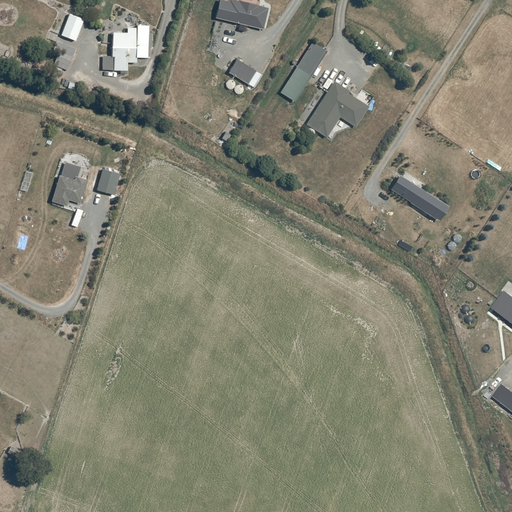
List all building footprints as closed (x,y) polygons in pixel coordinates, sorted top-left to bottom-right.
[(82,18),(67,13),(59,35),(74,40),(82,18)] [(150,26),(135,25),(135,27),(126,26),(125,33),(112,32),(109,56),(101,56),(100,69),(125,71),(126,62),(134,62),(135,56),(147,57),(150,26)] [(59,67),(61,68),(66,70),(74,48),(54,41),(51,49),(57,51),(52,64),(59,67)] [(325,51),(310,43),(297,69),(311,76),(325,51)] [(368,105),(331,82),(305,124),(325,137),(338,116),(354,126),(368,105)] [(79,167),(63,162),(50,200),(65,205),(67,199),(78,203),(86,179),(76,176),(79,167)] [(118,173),(101,169),(95,190),(112,194),(118,173)]
